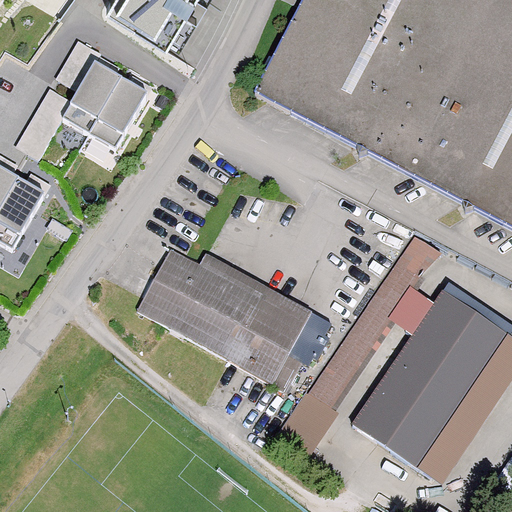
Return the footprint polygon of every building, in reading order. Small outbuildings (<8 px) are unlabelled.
[(192,0),(110,0),(106,7),(165,43),(192,0)] [(511,0),(307,0),(259,93),(511,223),(511,0)] [(146,100),(95,69),(70,109),(121,140),(146,100)] [(42,201),(0,175),(0,230),(17,241),(42,201)] [(445,254),(416,235),(278,435),(314,460),(346,414),(336,408),(395,322),(417,337),(358,423),(449,485),(511,392),(511,332),(448,289),(439,302),(421,290),(445,254)] [(203,264),(174,248),(141,310),(279,383),(317,313),(208,255),(203,264)]
